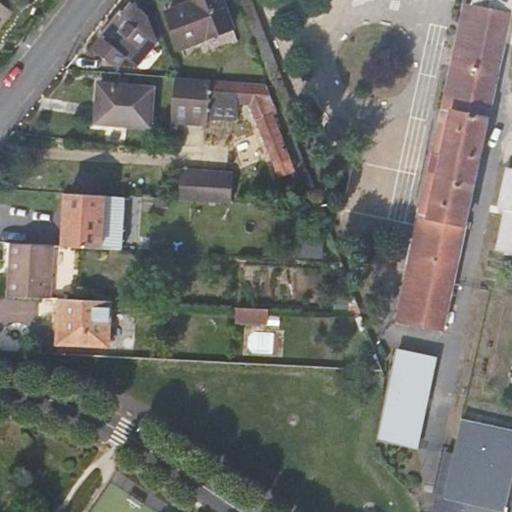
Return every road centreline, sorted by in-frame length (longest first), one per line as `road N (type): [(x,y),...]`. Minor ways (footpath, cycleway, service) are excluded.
road 1 (unclassified): [(249,511),(80,401),(0,380)]
road 2 (tertiary): [(0,111),(87,0)]
